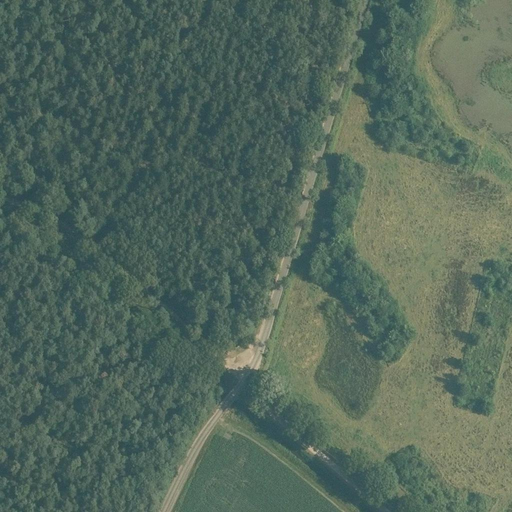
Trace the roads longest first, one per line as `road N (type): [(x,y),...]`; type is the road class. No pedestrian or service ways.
road 1 (unclassified): [(162,511),(204,431),(262,347),(365,0)]
road 2 (track): [(0,196),(55,225),(244,380)]
road 3 (track): [(244,380),(385,511)]
